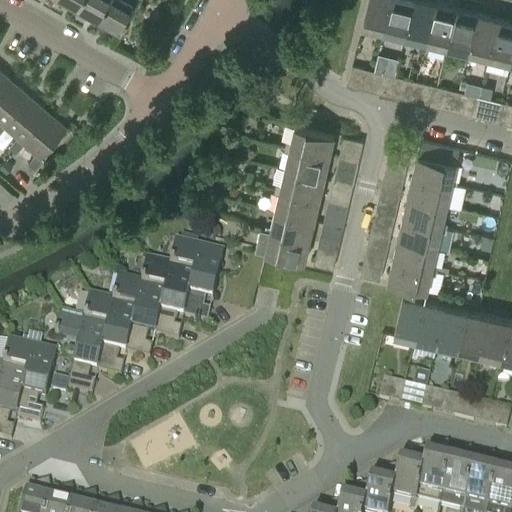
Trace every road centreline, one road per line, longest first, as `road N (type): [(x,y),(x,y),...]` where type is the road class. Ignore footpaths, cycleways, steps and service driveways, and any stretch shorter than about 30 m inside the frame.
road 1 (residential): [(350,461),(317,410),(383,110)]
road 2 (residential): [(47,444),(261,321),(266,293)]
road 3 (tertiary): [(0,228),(73,187),(135,136),(162,100)]
road 4 (residential): [(47,444),(80,456),(98,481),(230,511)]
road 5 (residential): [(383,110),(339,99),(215,15)]
road 6 (residential): [(162,100),(0,6)]
road 7 (residential): [(350,461),(412,421),(511,445)]
road 8 (residential): [(511,139),(383,110)]
